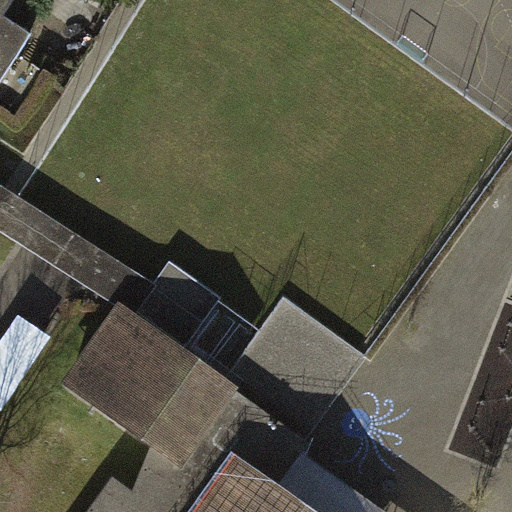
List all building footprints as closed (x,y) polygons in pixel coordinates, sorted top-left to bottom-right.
[(0,0),(0,85),(32,34),(3,15),(12,0),(0,0)] [(0,227),(121,304),(136,314),(158,286),(0,184),(0,227)] [(185,468),(241,389),(136,314),(121,304),(65,383),(151,444),(185,468)] [(88,511),(200,511),(240,456),(281,484),(300,452),(307,438),(241,389),(185,468),(151,444),(137,491),(114,475),(88,511)] [(383,511),(300,452),(281,484),(320,511),(383,511)] [(320,511),(281,484),(240,456),(200,511),(320,511)]
